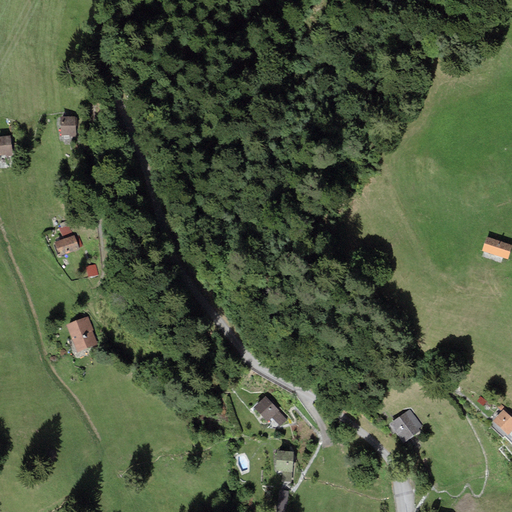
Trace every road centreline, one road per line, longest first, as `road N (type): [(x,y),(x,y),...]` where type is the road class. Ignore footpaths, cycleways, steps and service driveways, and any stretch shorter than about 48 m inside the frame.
road 1 (unclassified): [(400,511),(383,452),(326,405),(258,366),(182,273),(118,96),(107,0)]
road 2 (track): [(0,232),(44,359),(102,444)]
